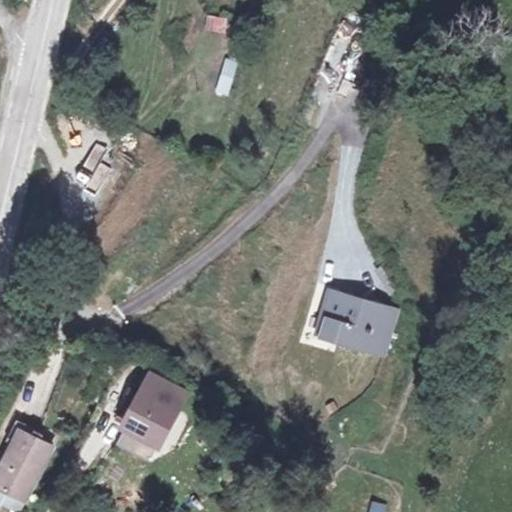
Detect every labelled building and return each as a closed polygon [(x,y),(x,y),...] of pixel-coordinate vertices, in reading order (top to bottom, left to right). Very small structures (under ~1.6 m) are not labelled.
[(224,33),(227,21),(207,16),(204,29),(224,33)] [(360,52),(348,80),(375,92),(387,65),(360,52)] [(227,97),(238,61),(226,57),(215,93),(227,97)] [(327,302),(313,346),(376,366),(390,322),(327,302)] [(147,400),(143,399),(131,426),(128,433),(161,448),(179,411),(173,409),(179,396),(155,383),(147,400)] [(120,420),(131,426),(143,399),(132,394),(120,420)] [(0,482),(0,490),(28,505),(57,451),(25,435),(0,482)] [(373,500),(368,511),(388,511),(390,505),(373,500)]
